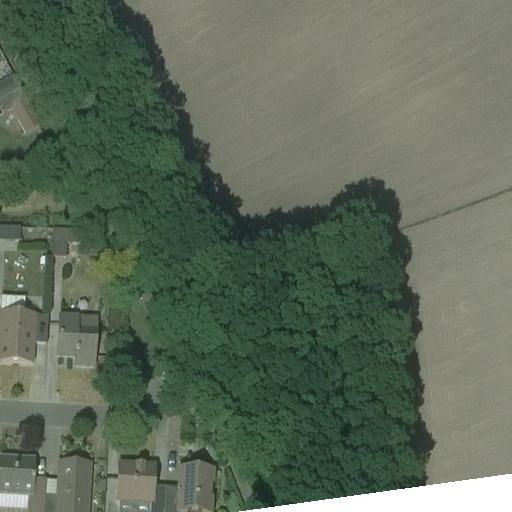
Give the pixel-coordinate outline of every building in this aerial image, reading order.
[(0,72),(19,64),(13,50),(0,55),(0,72)] [(15,118),(33,109),(19,84),(1,94),(15,118)] [(66,233),(65,258),(89,259),(90,234),(66,233)] [(0,323),(0,367),(34,369),(37,320),(0,318),(0,323)] [(75,370),(95,371),(98,327),(60,325),(58,361),(75,362),(75,370)] [(55,511),(89,511),(92,467),(58,465),(55,511)] [(116,507),(155,510),(158,471),(119,469),(116,507)] [(179,511),(213,511),(213,475),(179,475),(179,511)] [(0,484),(0,511),(33,511),(36,485),(0,482),(0,484)]
